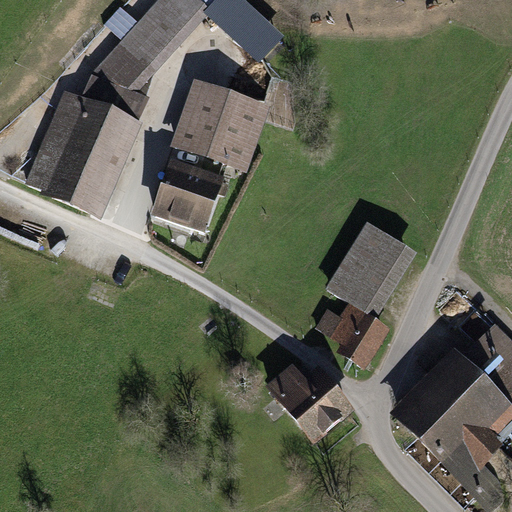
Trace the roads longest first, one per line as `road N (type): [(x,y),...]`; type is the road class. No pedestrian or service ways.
road 1 (unclassified): [(511,97),(381,406),(389,453),(445,511)]
road 2 (track): [(0,189),(189,277),(380,415)]
road 3 (track): [(121,243),(176,83)]
